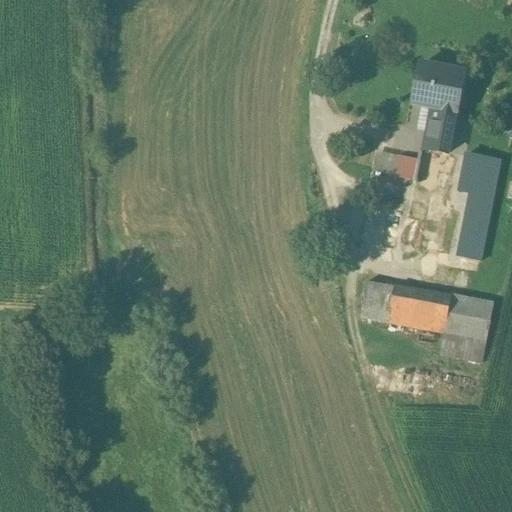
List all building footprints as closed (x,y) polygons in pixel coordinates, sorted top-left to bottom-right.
[(465,75),(421,67),(414,106),(433,110),(455,114),(457,115),(465,75)] [(447,155),(455,114),(433,110),(425,150),(447,155)] [(376,174),(418,179),(420,157),(378,152),(376,174)] [(481,263),(500,163),(466,157),(459,193),(470,195),(467,211),(463,231),(458,259),(481,263)] [(492,307),(367,284),(359,323),(484,347),(492,307)]
